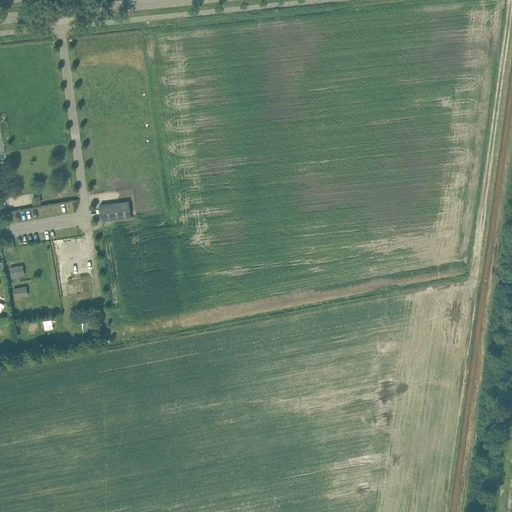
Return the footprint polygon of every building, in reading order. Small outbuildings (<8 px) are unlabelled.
[(130,218),(128,201),(100,205),(102,221),(130,218)] [(13,246),(12,237),(4,238),(5,247),(13,246)] [(18,266),(9,268),(11,277),(19,276),(18,266)] [(21,287),(13,289),(15,298),(23,296),(21,287)] [(63,328),(64,336),(81,335),(81,327),(63,328)]
